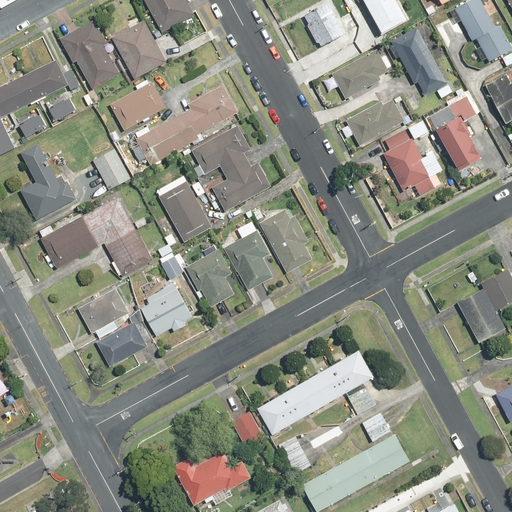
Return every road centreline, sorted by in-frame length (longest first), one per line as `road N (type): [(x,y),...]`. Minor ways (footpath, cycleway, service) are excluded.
road 1 (unclassified): [(80,434),(376,271)]
road 2 (residential): [(229,0),(376,271)]
road 3 (residential): [(376,271),(481,466)]
road 4 (secondary): [(0,285),(80,434)]
road 5 (unclassified): [(376,271),(511,199)]
